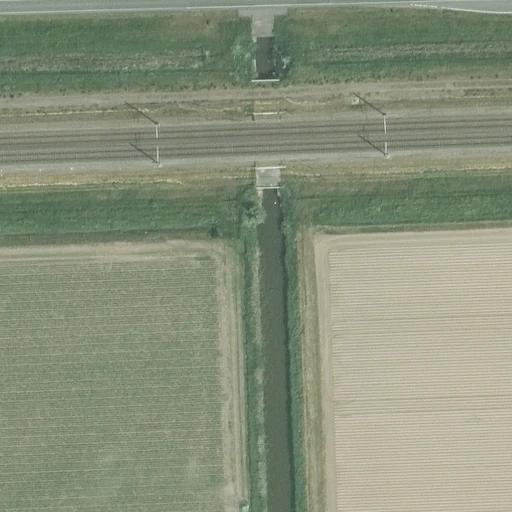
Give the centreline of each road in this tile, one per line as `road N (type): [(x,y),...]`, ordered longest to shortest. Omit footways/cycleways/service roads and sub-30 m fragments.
road 1 (track): [(0,103),(511,85)]
road 2 (track): [(317,511),(307,246)]
road 3 (trunk): [(0,5),(189,0)]
